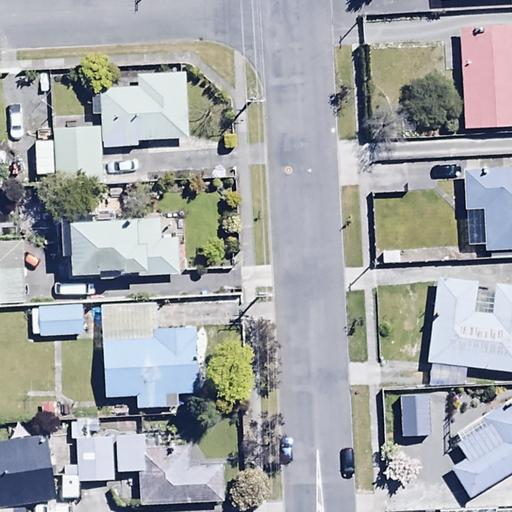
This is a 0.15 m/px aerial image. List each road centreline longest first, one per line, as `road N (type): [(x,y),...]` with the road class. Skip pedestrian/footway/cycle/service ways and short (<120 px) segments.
road 1 (unclassified): [(293,3),(318,511)]
road 2 (residential): [(293,3),(0,20)]
